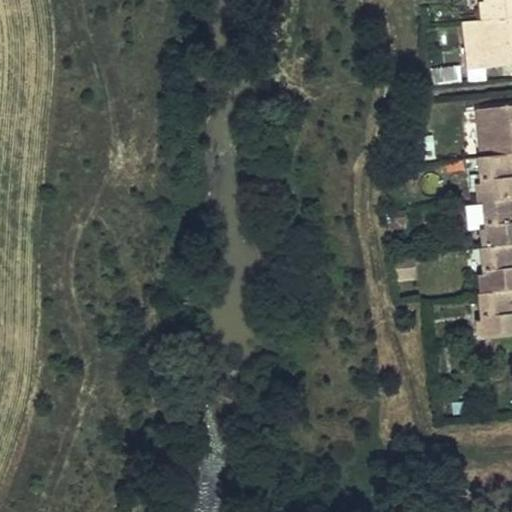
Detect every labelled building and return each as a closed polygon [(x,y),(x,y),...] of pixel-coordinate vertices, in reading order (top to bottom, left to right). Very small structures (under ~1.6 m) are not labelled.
[(511,0),(488,0),(490,20),(511,17),(511,0)] [(511,17),(490,20),(482,21),(486,68),(511,65),(511,17)] [(483,160),(511,156),(511,109),(479,113),(483,160)] [(511,156),(483,160),(478,160),(482,206),(511,203),(511,156)] [(511,203),(482,206),(487,251),(511,247),(511,203)] [(511,247),(487,251),(483,251),(486,296),(511,293),(511,247)] [(414,255),(393,257),(395,280),(416,278),(414,255)] [(511,293),(486,296),(480,297),(485,343),(511,341),(511,293)]
